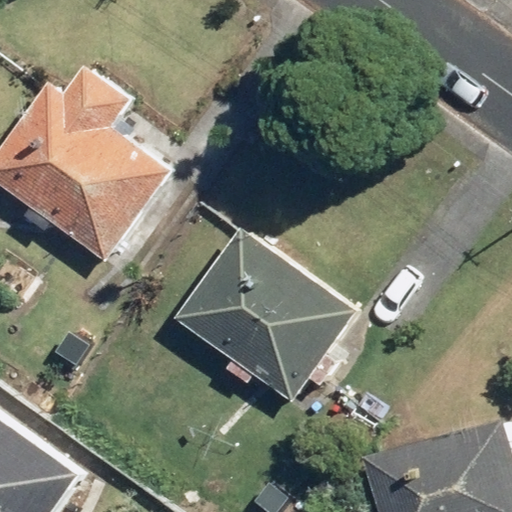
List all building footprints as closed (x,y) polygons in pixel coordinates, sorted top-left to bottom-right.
[(65,80),(0,164),(0,179),(107,262),(177,171),(120,127),(136,107),(87,69),(73,87),(65,80)] [(179,322),(235,361),(225,375),(254,395),(264,381),(298,406),(316,381),(327,389),(346,363),(334,355),(364,313),(246,229),(179,322)] [(46,281),(7,253),(0,263),(0,296),(23,313),(46,281)] [(71,511),(93,481),(0,414),(0,511),(71,511)] [(511,511),(511,421),(370,462),(384,511),(511,511)] [(304,511),(313,502),(278,473),(247,511),(304,511)]
